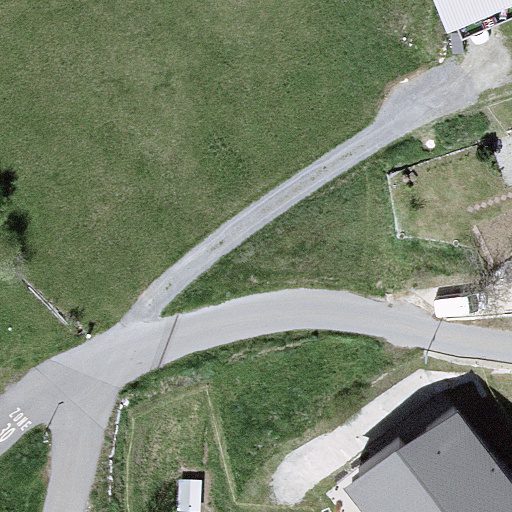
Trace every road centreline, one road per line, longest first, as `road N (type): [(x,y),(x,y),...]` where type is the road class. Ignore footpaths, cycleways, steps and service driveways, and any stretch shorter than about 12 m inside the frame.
road 1 (unclassified): [(511,345),(350,312),(290,310),(225,321),(98,369)]
road 2 (residential): [(60,511),(98,369)]
